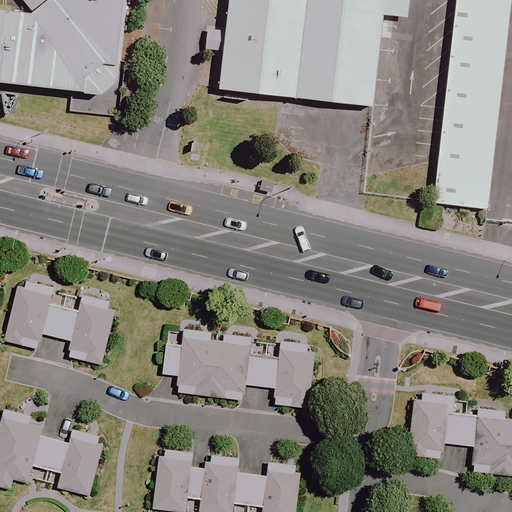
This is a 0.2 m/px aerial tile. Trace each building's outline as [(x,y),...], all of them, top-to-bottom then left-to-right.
[(18,0),(26,9),(0,5),(0,90),(109,104),(122,0),(18,0)] [(239,0),(227,98),(370,116),(385,0),(239,0)] [(433,203),(487,209),(510,0),(456,0),(437,168),(433,203)] [(50,296),(17,288),(4,341),(36,349),(40,335),(71,342),(68,357),(99,364),(112,311),(80,303),(78,312),(48,305),(50,296)] [(248,345),(180,337),(174,393),(241,401),(243,385),(274,389),(272,404),(307,408),(314,353),(276,349),(275,360),(246,357),(248,345)] [(412,401),(405,453),(443,457),(444,447),(471,451),(469,467),(511,472),(511,418),(476,414),(475,421),(445,417),(446,405),(412,401)] [(39,429),(0,418),(0,486),(7,488),(11,475),(27,479),(31,463),(59,470),(54,486),(86,495),(100,445),(68,436),(65,448),(36,441),(39,429)] [(189,461),(158,457),(152,507),(182,511),(183,499),(199,501),(197,511),(229,511),(230,503),(260,507),(258,511),(292,511),(297,475),(265,471),(264,480),(234,477),(235,467),(204,463),(203,473),(188,471),(189,461)]
